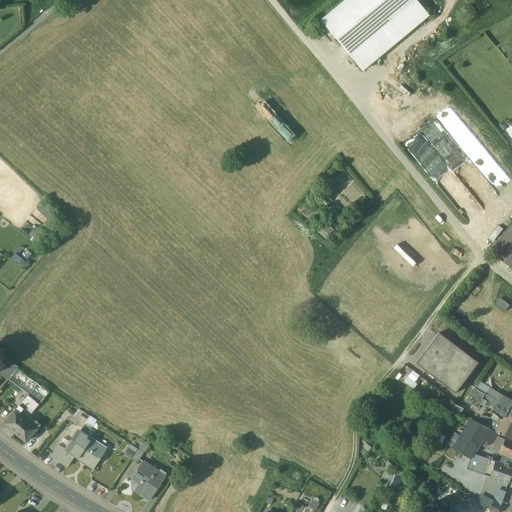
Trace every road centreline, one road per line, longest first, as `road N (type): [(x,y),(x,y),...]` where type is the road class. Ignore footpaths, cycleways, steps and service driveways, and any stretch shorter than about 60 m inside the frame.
road 1 (track): [(511,280),(480,256),(270,0)]
road 2 (track): [(325,511),(355,457),(357,413),(480,256)]
